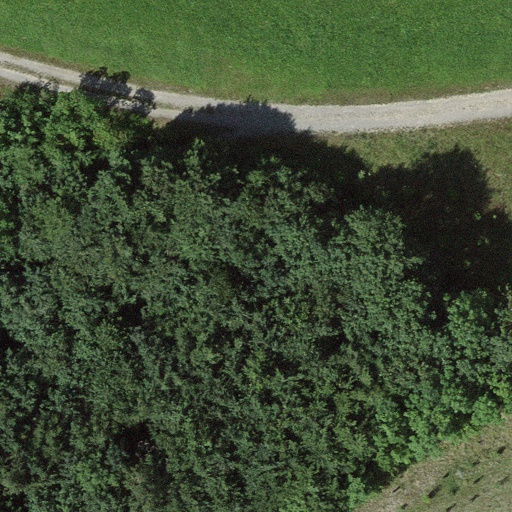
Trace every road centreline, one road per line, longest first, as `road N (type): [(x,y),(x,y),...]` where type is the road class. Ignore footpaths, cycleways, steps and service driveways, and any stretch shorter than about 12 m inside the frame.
road 1 (track): [(0,64),(263,123)]
road 2 (track): [(263,123),(511,104)]
